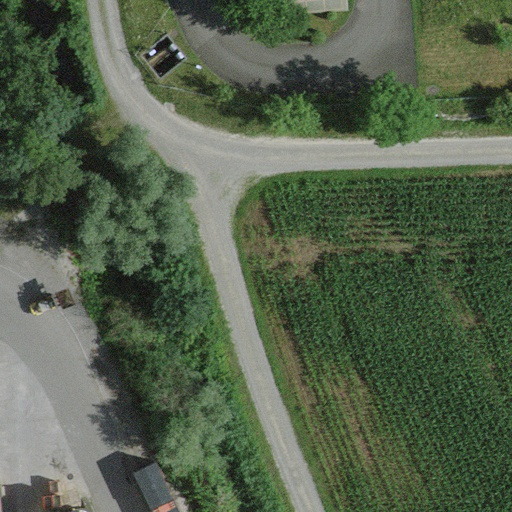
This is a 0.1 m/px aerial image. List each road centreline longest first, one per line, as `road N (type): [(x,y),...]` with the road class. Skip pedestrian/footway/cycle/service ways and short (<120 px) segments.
road 1 (track): [(301,511),(192,182)]
road 2 (track): [(511,148),(242,165),(192,182)]
road 3 (track): [(192,182),(141,111),(110,46),(102,0)]
